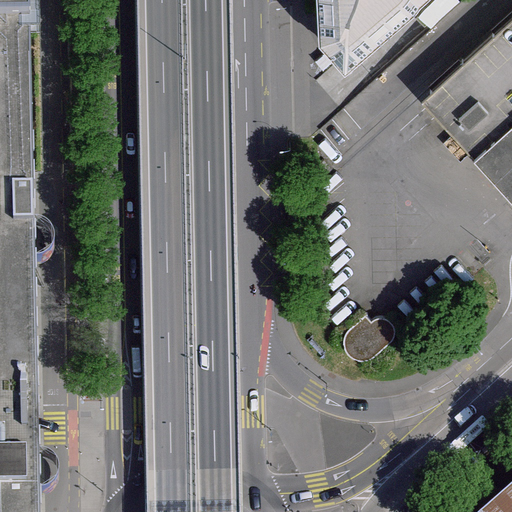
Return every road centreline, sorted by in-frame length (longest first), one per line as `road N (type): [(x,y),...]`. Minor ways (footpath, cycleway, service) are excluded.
road 1 (primary): [(118,0),(130,511)]
road 2 (motorway): [(221,511),(211,0)]
road 3 (motorway): [(163,0),(173,511)]
road 4 (primary): [(257,318),(253,0)]
road 5 (primary): [(453,393),(377,412),(312,394),(276,356),(257,318)]
road 6 (secondary): [(453,393),(347,481),(250,500)]
road 7 (secondary): [(375,511),(511,383)]
road 8 (primary): [(250,500),(257,318)]
road 9 (primary): [(250,500),(191,486),(138,511)]
